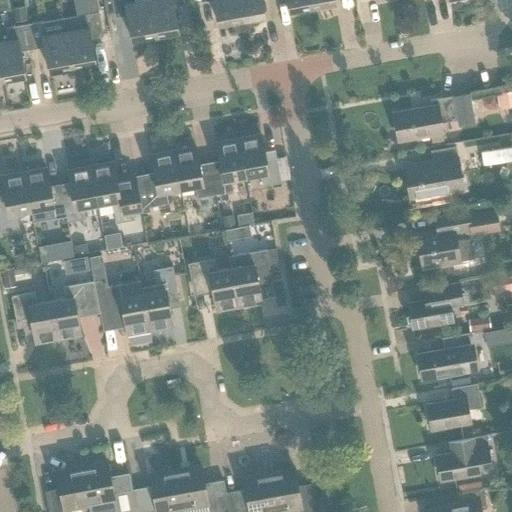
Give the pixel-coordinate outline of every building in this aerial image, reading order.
[(64,31),(71,69),(96,64),(92,39),(103,37),(96,0),(84,0),(85,1),(74,3),(79,28),(64,31)] [(112,0),(116,18),(127,15),(132,41),(153,37),(146,0),(112,0)] [(179,33),(174,7),(187,4),(186,0),(146,0),(153,37),(179,33)] [(200,0),(201,3),(213,1),(218,25),(240,22),(235,0),(200,0)] [(235,0),(240,22),(265,17),(261,0),(235,0)] [(310,9),(308,0),(286,0),(289,13),(310,9)] [(333,0),(308,0),(310,9),(335,4),(333,0)] [(15,23),(27,21),(24,8),(13,9),(15,23)] [(45,48),(50,73),(71,69),(64,31),(52,33),(50,21),(27,25),(32,50),(45,48)] [(32,50),(27,25),(6,29),(8,41),(0,42),(0,80),(0,82),(25,77),(20,52),(32,50)] [(511,92),(496,96),(499,110),(511,106),(511,92)] [(431,100),(432,106),(395,113),(400,140),(430,135),(443,133),(441,122),(457,119),(453,97),(431,100)] [(443,133),(430,135),(432,143),(444,141),(443,133)] [(262,185),(281,182),(289,180),(285,155),(276,157),(276,156),(265,158),(261,135),(239,139),(246,176),(260,174),(262,185)] [(211,168),(216,194),(234,190),(231,179),(246,176),(239,139),(217,143),(221,166),(211,168)] [(174,151),(181,188),(196,185),(198,197),(216,194),(211,168),(201,170),(197,147),(174,151)] [(431,151),(433,162),(404,167),(411,201),(448,194),(443,166),(458,163),(455,147),(431,151)] [(156,180),(145,182),(136,183),(135,176),(134,176),(140,208),(169,203),(166,191),(181,188),(174,151),(152,155),(156,180)] [(135,220),(133,209),(140,208),(134,176),(116,179),(113,163),(90,167),(97,204),(112,202),(116,223),(135,220)] [(66,217),(67,222),(85,218),(84,207),(97,204),(90,167),(68,171),(73,194),(63,196),(66,217)] [(63,196),(62,191),(51,193),(47,169),(24,173),(31,211),(33,222),(46,220),(66,217),(63,196)] [(31,211),(24,173),(2,177),(6,201),(0,201),(0,227),(1,234),(18,231),(15,214),(31,211)] [(467,209),(433,215),(436,232),(417,235),(421,257),(422,268),(460,261),(470,259),(473,255),(470,242),(466,239),(456,241),(455,233),(469,231),(470,235),(499,230),(495,210),(468,214),(467,209)] [(232,214),(221,216),(224,228),(234,226),(232,214)] [(234,228),(225,230),(227,241),(236,239),(234,228)] [(87,244),(74,246),(75,254),(88,251),(87,244)] [(48,245),(38,247),(41,264),(51,262),(48,245)] [(257,277),(272,274),(271,271),(279,270),(275,247),(267,249),(244,253),(246,265),(230,268),(237,306),(261,301),(257,277)] [(87,257),(75,258),(76,267),(88,266),(87,257)] [(193,289),(212,286),(216,310),(237,306),(230,268),(216,270),(214,259),(188,263),(193,289)] [(155,269),(156,278),(158,290),(141,293),(148,330),(172,326),(168,302),(179,300),(175,275),(174,275),(173,266),(155,269)] [(29,267),(14,270),(16,281),(31,278),(29,267)] [(14,268),(2,270),(5,288),(17,286),(16,281),(14,270),(14,268)] [(493,293),(510,290),(507,275),(491,278),(493,293)] [(107,287),(106,279),(94,281),(98,306),(99,312),(100,314),(112,312),(107,287)] [(77,316),(99,312),(98,306),(94,281),(64,287),(66,298),(49,301),(56,339),(81,334),(77,316)] [(432,287),(434,299),(409,303),(413,327),(451,321),(448,308),(463,306),(458,282),(432,287)] [(107,287),(112,312),(123,310),(127,334),(148,330),(141,293),(128,295),(126,283),(107,287)] [(12,296),(17,321),(31,318),(36,343),(56,339),(49,301),(38,303),(35,292),(12,296)] [(488,316),(468,319),(470,331),(490,328),(488,316)] [(444,349),(418,354),(423,379),(475,370),(468,333),(442,338),(444,349)] [(451,389),(453,400),(427,405),(432,430),(469,423),(467,410),(480,408),(476,384),(451,389)] [(435,454),(439,482),(481,475),(479,463),(490,461),(486,434),(447,440),(449,452),(435,454)] [(80,467),(88,506),(114,501),(116,511),(135,511),(131,490),(132,490),(129,473),(110,476),(107,462),(80,467)] [(204,483),(201,465),(174,470),(181,509),(207,505),(208,511),(228,511),(225,493),(223,480),(204,483)] [(45,492),(48,511),(64,511),(64,510),(88,506),(80,467),(57,471),(60,489),(45,492)] [(297,487),(294,469),(268,473),(274,511),(278,511),(301,508),(301,511),(315,511),(311,484),(297,487)] [(165,511),(181,509),(174,470),(150,475),(152,486),(132,490),(131,490),(135,511),(148,511),(157,511),(156,511),(165,511)] [(274,511),(268,473),(244,478),(246,489),(225,493),(228,511),(274,511)] [(460,505),(427,510),(427,511),(481,511),(481,509),(485,508),(482,486),(457,490),(460,505)]
